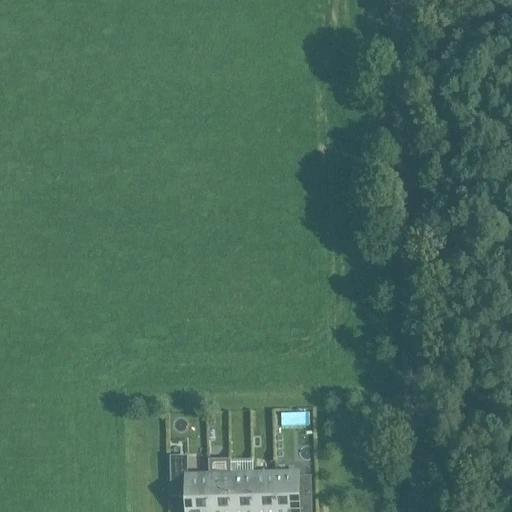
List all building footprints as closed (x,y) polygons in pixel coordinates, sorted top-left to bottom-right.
[(299,511),(298,474),(276,475),(276,511),(299,511)] [(254,511),(276,511),(276,475),(253,476),(254,511)] [(209,511),(232,511),(231,476),(209,477),(209,511)] [(254,511),(253,476),(231,476),(232,511),(254,511)] [(186,477),(171,478),(172,498),(187,497),(186,478),(186,477)] [(187,511),(209,511),(209,477),(186,478),(187,497),(187,511)] [(299,499),(299,511),(311,511),(311,498),(299,499)]
